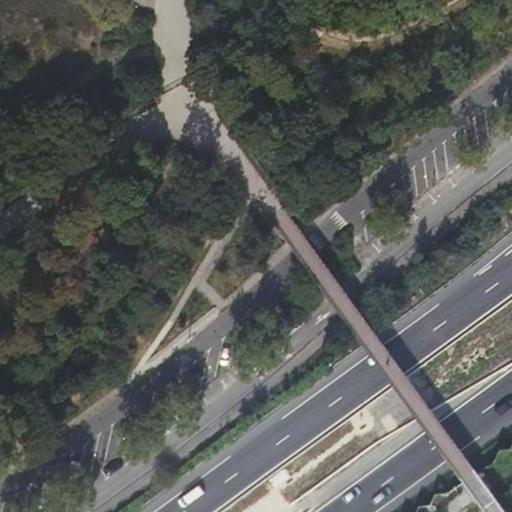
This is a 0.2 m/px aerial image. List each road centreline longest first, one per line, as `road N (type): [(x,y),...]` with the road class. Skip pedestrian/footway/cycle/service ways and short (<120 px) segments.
road 1 (motorway): [(511,273),(187,511)]
road 2 (motorway): [(348,511),(511,393)]
